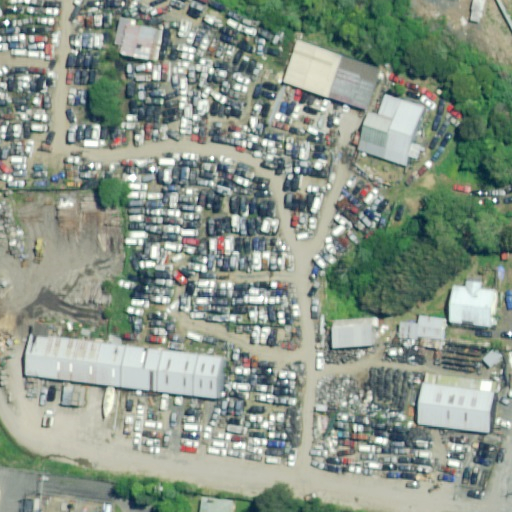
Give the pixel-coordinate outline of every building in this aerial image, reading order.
[(137,21),(123,18),(117,46),(124,47),(122,54),(156,60),(162,29),(137,24),(137,21)] [(419,113),(378,99),(372,116),(367,114),(357,144),(380,152),(376,163),(399,171),(419,113)] [(25,225),(12,192),(0,196),(0,209),(8,231),(25,225)] [(491,293),(451,289),(446,325),(486,330),(491,293)] [(439,320),(414,317),(411,337),(436,340),(439,320)] [(380,346),(378,319),(337,321),(338,348),(380,346)] [(28,336),(23,379),(214,401),(220,359),(28,336)] [(505,357),(497,349),(487,360),(495,368),(505,357)] [(491,395),(418,386),(413,427),(486,435),(491,395)] [(236,511),(237,502),(206,498),(203,511),(236,511)]
